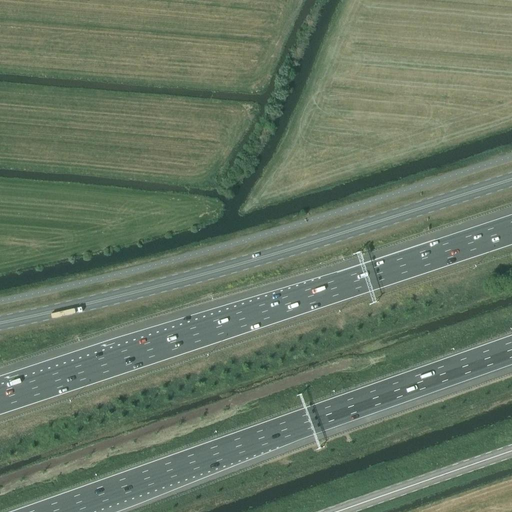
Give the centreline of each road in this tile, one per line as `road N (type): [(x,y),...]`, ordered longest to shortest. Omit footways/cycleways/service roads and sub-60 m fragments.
road 1 (motorway): [(511,231),(0,400)]
road 2 (secondary): [(511,180),(157,286),(0,323)]
road 3 (motorway): [(52,511),(511,350)]
road 4 (secondary): [(511,451),(339,511)]
